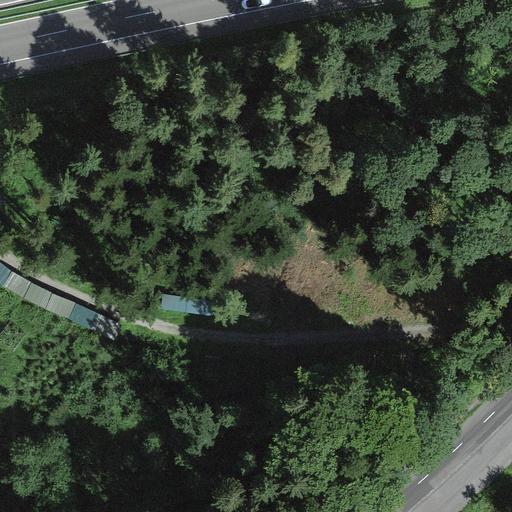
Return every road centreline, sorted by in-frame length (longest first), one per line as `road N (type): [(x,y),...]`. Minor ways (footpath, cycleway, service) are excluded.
road 1 (track): [(0,257),(56,292),(146,322),(511,340)]
road 2 (motorway): [(0,47),(218,0)]
road 3 (residential): [(511,393),(388,511)]
